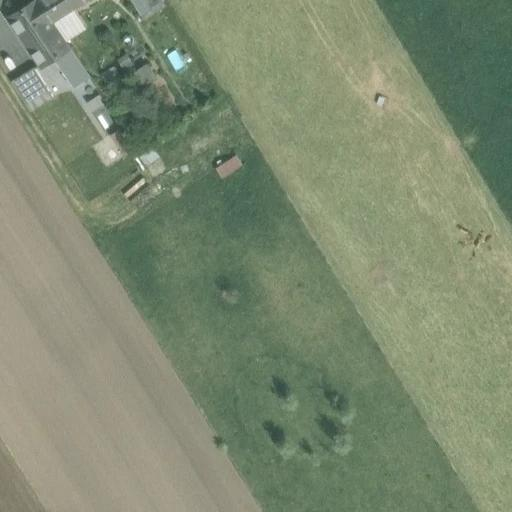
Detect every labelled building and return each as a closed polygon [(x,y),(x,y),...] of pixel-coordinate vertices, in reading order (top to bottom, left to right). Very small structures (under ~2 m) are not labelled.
[(38,0),(33,0),(8,17),(42,67),(51,61),(70,48),(53,22),(38,0)] [(38,0),(53,21),(86,0),(38,0)] [(163,0),(131,0),(141,15),(164,1),(163,0)] [(88,75),(70,48),(51,61),(68,88),(88,75)] [(146,65),(129,76),(139,90),(156,78),(146,65)] [(59,95),(42,67),(11,85),(29,114),(59,95)] [(107,90),(85,105),(93,116),(114,102),(107,90)] [(235,153),(213,167),(219,177),(242,163),(235,153)]
